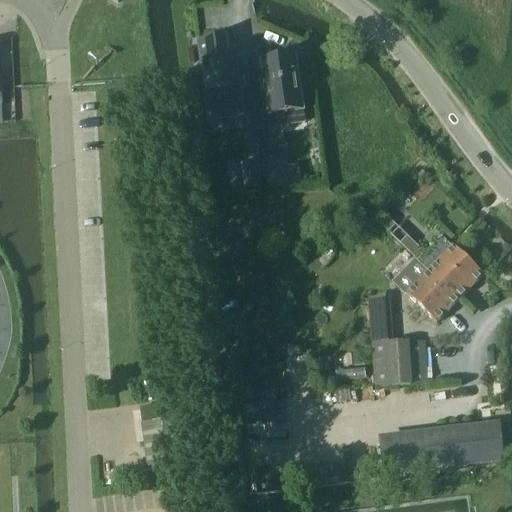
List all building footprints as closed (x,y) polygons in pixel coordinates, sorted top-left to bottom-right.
[(226,39),(199,43),(210,120),(242,115),(233,53),(228,54),(227,48),(226,39)] [(295,60),(262,64),(265,86),(263,86),(265,96),(266,96),(269,118),(302,113),(300,94),(304,94),(302,75),(297,76),(295,60)] [(284,161),(263,164),(266,191),(288,188),(284,161)] [(258,164),(242,166),(245,190),(261,188),(258,164)] [(453,248),(406,296),(436,325),(482,278),(453,248)] [(390,298),(368,299),(374,389),(427,387),(425,344),(393,346),(390,298)] [(364,370),(335,373),(336,383),(365,380),(364,370)] [(140,410),(148,473),(188,468),(180,405),(140,410)] [(385,475),(500,462),(497,430),(382,443),(385,475)]
